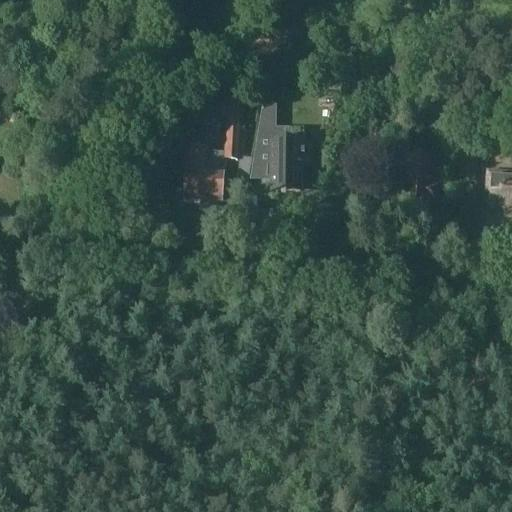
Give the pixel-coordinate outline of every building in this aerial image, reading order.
[(187,153),(186,174),(184,202),(201,203),(201,209),(217,210),(217,204),(220,204),(222,176),(224,176),(225,163),(238,164),(241,104),(226,104),(224,155),(187,153)] [(257,133),(251,170),(270,171),(270,187),(270,195),(284,195),(284,190),(302,190),(302,169),(312,169),(312,145),(303,145),(272,145),(272,133),(257,133)] [(463,136),(457,160),(471,162),(473,162),(477,144),(463,136)] [(374,140),(370,160),(382,162),(387,142),(381,141),(374,140)] [(400,202),(428,205),(428,201),(434,202),(435,189),(430,188),(432,161),(396,158),(394,175),(403,176),(400,202)] [(471,162),(457,160),(456,160),(454,180),(466,181),(469,182),(470,165),(471,162)] [(469,182),(466,181),(466,187),(473,187),(476,165),(470,165),(469,182)] [(511,174),(490,172),(488,207),(504,208),(511,208),(511,174)]
